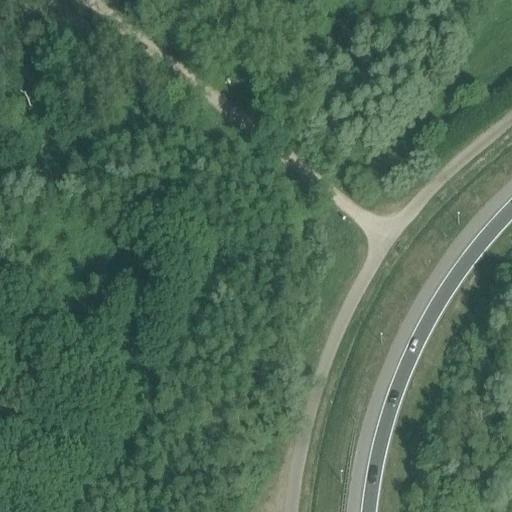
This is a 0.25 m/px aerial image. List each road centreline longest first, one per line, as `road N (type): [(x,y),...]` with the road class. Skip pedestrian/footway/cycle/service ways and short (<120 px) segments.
road 1 (unclassified): [(390,235),(88,0)]
road 2 (motorway): [(511,207),(420,334),(386,425),(369,511)]
road 3 (unclassified): [(292,511),(309,415),(332,348),(390,235)]
road 4 (unclassified): [(390,235),(511,116)]
